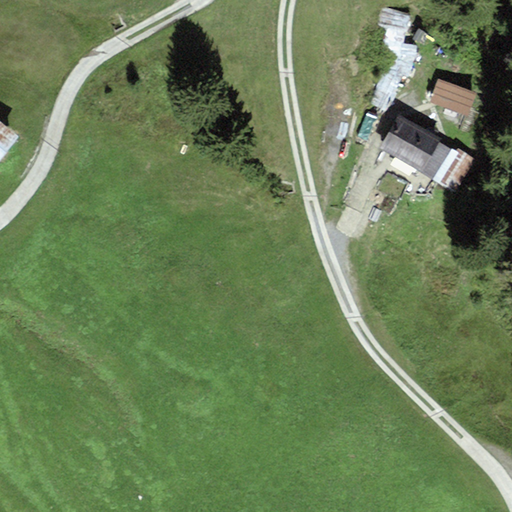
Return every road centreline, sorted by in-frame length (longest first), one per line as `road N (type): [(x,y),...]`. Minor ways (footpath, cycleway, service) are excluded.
road 1 (track): [(283,0),(280,51),(294,160),(344,310),(377,359),(463,441),(511,507)]
road 2 (track): [(0,217),(40,155),(74,73),(104,44),(187,0)]
